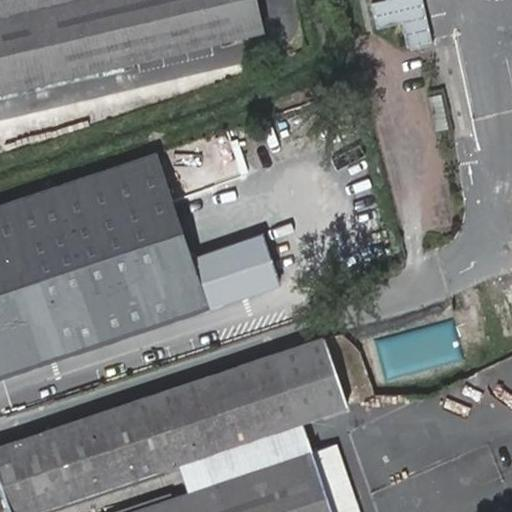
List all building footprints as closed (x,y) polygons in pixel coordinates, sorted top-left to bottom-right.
[(0,0),(0,93),(260,32),(252,0),(0,0)] [(430,42),(420,0),(389,0),(385,1),(371,4),(376,29),(401,24),(406,48),(430,42)] [(155,153),(0,205),(0,374),(206,305),(190,258),(155,153)] [(262,235),(190,258),(206,305),(278,282),(262,235)] [(324,338),(274,354),(297,424),(303,422),(347,407),(324,338)] [(0,447),(0,482),(10,511),(30,511),(180,463),(297,424),(274,354),(0,447)] [(313,451),(303,422),(297,424),(180,463),(189,491),(313,451)] [(189,491),(126,511),(356,511),(333,444),(313,451),(189,491)]
